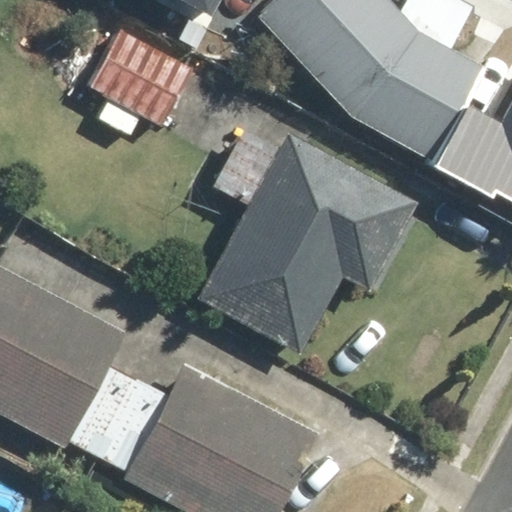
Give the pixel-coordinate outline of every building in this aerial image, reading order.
[(162,0),(204,22),(215,0),(162,0)] [(371,0),(263,0),(251,10),(338,115),(426,166),(475,83),(409,45),(371,0)] [(108,27),(75,77),(155,131),(189,80),(108,27)] [(285,144),(237,118),(200,186),(240,207),(189,300),(294,357),(335,281),(360,294),(406,210),(285,144)] [(115,333),(0,270),(0,422),(51,451),(59,437),(122,471),(115,485),(165,511),(269,511),(310,438),(185,371),(167,403),(97,365),(115,333)]
